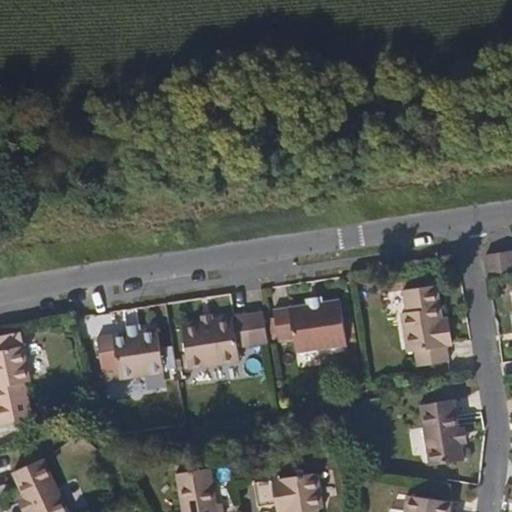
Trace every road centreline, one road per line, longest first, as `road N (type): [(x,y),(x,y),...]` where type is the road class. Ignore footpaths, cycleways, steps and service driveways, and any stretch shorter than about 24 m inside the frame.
road 1 (residential): [(463,219),(0,296)]
road 2 (residential): [(485,511),(497,431),(463,219)]
